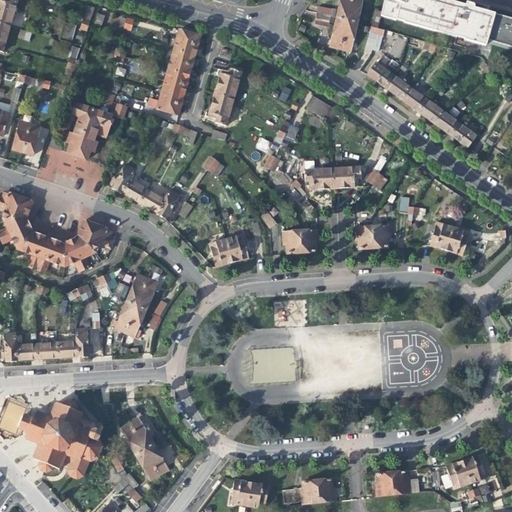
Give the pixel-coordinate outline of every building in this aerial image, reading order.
[(0,0),(0,22),(8,25),(15,0),(0,0)] [(339,0),(336,19),(346,21),(350,0),(339,0)] [(350,0),(346,21),(356,23),(361,0),(350,0)] [(384,0),(380,16),(445,33),(455,1),(449,0),(384,0)] [(465,4),(455,1),(445,33),(485,44),(487,39),(494,12),(473,6),(471,11),(464,9),(465,4)] [(464,9),(471,11),(473,6),(474,5),(473,4),(472,3),(466,1),(465,4),(464,9)] [(80,29),(81,29),(85,31),(93,8),(86,6),(82,19),(83,19),(80,29)] [(318,7),(316,14),(319,15),(329,17),(330,10),(318,7)] [(374,11),(371,22),(377,23),(380,13),(374,11)] [(511,17),(494,12),(487,39),(511,46),(511,17)] [(97,14),(93,26),(100,28),(104,16),(97,14)] [(327,24),(329,17),(319,15),(316,14),(314,21),(327,24)] [(333,49),(339,50),(346,21),(336,19),(329,48),(333,49)] [(349,52),(356,23),(346,21),(339,50),(344,51),(349,52)] [(0,50),(1,51),(8,25),(0,22),(0,50)] [(70,39),(75,26),(67,23),(63,36),(70,39)] [(178,30),(175,40),(197,46),(197,45),(198,41),(199,36),(178,30)] [(175,40),(173,50),(194,56),(195,51),(197,46),(175,40)] [(370,44),(364,43),(361,54),(367,55),(370,44)] [(74,47),(70,58),(75,60),(79,49),(74,47)] [(173,50),(170,60),(191,66),(193,60),(194,56),(173,50)] [(66,67),(67,67),(72,69),(75,60),(70,58),(69,58),(66,67)] [(170,60),(167,70),(188,76),(190,72),(191,67),(191,66),(170,60)] [(373,81),(382,87),(391,76),(382,70),(383,69),(375,63),(366,75),(373,81)] [(124,76),(126,69),(117,66),(115,74),(124,76)] [(167,70),(164,80),(186,86),(186,85),(187,81),(188,76),(167,70)] [(216,87),(213,94),(232,99),(239,73),(229,71),(228,73),(220,71),(219,76),(216,87)] [(390,93),(399,100),(408,87),(399,81),(398,82),(391,76),(382,87),(390,93)] [(184,91),(186,86),(164,80),(162,90),(183,96),(184,91)] [(407,105),(416,112),(424,101),(415,94),(416,93),(408,87),(399,100),(407,105)] [(511,97),(511,87),(502,99),(508,103),(511,97)] [(283,88),(278,99),(284,102),(290,91),(283,88)] [(21,90),(14,89),(11,102),(17,104),(21,90)] [(182,100),(183,96),(162,90),(159,99),(180,106),(182,100)] [(224,127),(232,99),(213,94),(211,104),(207,118),(215,120),(214,124),(224,127)] [(109,108),(111,102),(106,100),(101,99),(99,105),(109,108)] [(179,111),(180,106),(159,99),(159,101),(156,110),(177,116),(179,111)] [(317,100),(310,112),(332,126),(339,114),(324,105),(317,100)] [(432,107),(424,101),(416,112),(424,118),(433,124),(441,112),(433,106),(432,107)] [(69,143),(66,152),(76,156),(86,160),(89,151),(92,152),(93,150),(95,143),(92,142),(95,135),(105,138),(109,129),(107,128),(111,118),(109,115),(76,104),(73,105),(70,114),(79,118),(73,135),(69,134),(66,142),(69,143)] [(126,107),(118,104),(114,116),(122,119),(126,107)] [(450,118),(441,112),(433,124),(441,130),(449,136),(457,125),(449,119),(450,118)] [(16,151),(21,152),(29,124),(19,121),(11,150),(16,151)] [(39,127),(29,124),(21,152),(28,154),(31,155),(39,127)] [(465,131),(457,125),(449,136),(458,143),(465,148),(474,137),(466,130),(465,131)] [(212,129),(210,136),(223,140),(225,134),(212,129)] [(196,132),(189,130),(187,134),(185,143),(191,145),(196,132)] [(259,137),(255,147),(266,152),(270,142),(259,137)] [(63,152),(48,146),(37,177),(52,182),(57,170),(79,178),(83,167),(77,165),(79,158),(63,152)] [(99,153),(93,150),(92,152),(89,151),(86,160),(96,163),(99,153)] [(380,156),(375,169),(381,171),(386,158),(380,156)] [(202,169),(206,171),(209,166),(213,160),(209,158),(202,169)] [(265,166),(270,169),(272,164),(274,160),(270,158),(265,166)] [(120,194),(121,193),(128,180),(134,171),(125,165),(117,179),(114,177),(109,184),(113,186),(111,189),(116,192),(120,194)] [(345,166),(332,167),(333,188),(357,187),(356,177),(360,177),(359,166),(345,166)] [(308,190),(333,188),(332,167),(320,168),(303,169),(304,180),(308,180),(308,190)] [(362,180),(364,181),(371,170),(365,167),(362,180)] [(375,173),(371,170),(364,181),(368,184),(375,173)] [(380,176),(375,173),(368,184),(373,186),(380,176)] [(388,181),(380,176),(373,186),(381,191),(388,181)] [(137,186),(128,180),(121,193),(129,198),(138,204),(145,191),(136,186),(137,186)] [(291,184),(294,187),(296,189),(300,186),(296,181),(291,184)] [(145,191),(138,204),(146,208),(155,213),(163,201),(154,196),(153,196),(145,191)] [(169,191),(163,201),(155,213),(155,214),(160,217),(164,220),(166,216),(169,218),(173,212),(170,210),(178,196),(169,191)] [(0,208),(5,211),(2,220),(25,218),(31,202),(8,194),(8,195),(3,194),(1,197),(0,197),(0,208)] [(408,214),(412,215),(413,209),(408,209),(409,201),(400,201),(399,215),(408,216),(408,214)] [(184,203),(181,208),(177,215),(183,219),(190,207),(184,203)] [(265,211),(258,217),(268,229),(274,223),(265,211)] [(371,219),(372,227),(372,249),(387,248),(386,241),(386,238),(389,238),(388,226),(384,226),(383,213),(374,214),(371,219)] [(6,229),(0,231),(0,241),(1,243),(11,239),(15,249),(32,231),(28,224),(25,218),(2,220),(6,229)] [(83,221),(77,236),(93,253),(97,244),(109,249),(113,238),(108,237),(110,232),(105,231),(106,229),(96,225),(83,221)] [(258,222),(252,223),(253,237),(260,236),(258,222)] [(436,249),(445,251),(452,229),(435,224),(428,246),(436,249)] [(358,250),(372,249),(372,227),(354,228),(354,235),(354,240),(357,240),(358,250)] [(468,234),(452,229),(445,251),(454,254),(461,256),(468,234)] [(316,230),(299,231),(300,253),(315,252),(314,242),(316,242),(316,230)] [(31,255),(27,267),(35,270),(47,237),(37,233),(32,231),(15,249),(31,255)] [(293,254),(300,253),(299,231),(282,232),(282,244),(285,244),(285,254),(293,254)] [(241,235),(224,240),(230,263),(244,259),(247,258),(241,235)] [(84,257),(93,253),(77,236),(72,239),(64,242),(73,262),(78,271),(88,267),(84,257)] [(63,266),(73,262),(64,242),(62,243),(53,239),(47,237),(35,270),(44,273),(48,261),(63,266)] [(215,267),(230,263),(224,240),(208,244),(211,252),(215,267)] [(498,247),(494,243),(485,252),(489,257),(498,247)] [(135,278),(125,302),(135,306),(146,279),(136,275),(135,278)] [(144,310),(152,292),(154,286),(156,283),(146,279),(135,306),(144,310)] [(111,296),(114,297),(118,299),(123,285),(117,283),(111,296)] [(165,304),(159,301),(153,312),(159,315),(165,304)] [(114,328),(123,333),(124,330),(135,306),(125,302),(114,328)] [(133,337),(144,310),(135,306),(124,330),(123,333),(130,336),(133,337)] [(91,313),(92,328),(100,327),(99,312),(91,313)] [(153,316),(147,327),(154,331),(160,318),(153,316)] [(75,331),(76,344),(77,356),(77,358),(83,357),(87,357),(87,354),(91,354),(90,346),(86,346),(86,330),(75,331)] [(15,361),(15,360),(14,346),(14,335),(3,335),(4,351),(1,351),(1,359),(5,359),(5,362),(15,361)] [(66,343),(56,344),(57,358),(66,357),(77,356),(76,344),(66,345),(66,343)] [(46,345),(35,346),(36,359),(46,358),(57,358),(56,344),(46,344),(46,345)] [(25,346),(14,346),(15,360),(26,359),(36,359),(35,346),(25,347),(25,346)] [(254,383),(295,381),(294,348),(252,350),(254,383)] [(67,471),(70,476),(76,479),(82,477),(88,461),(90,462),(96,459),(101,448),(97,441),(103,428),(80,418),(82,413),(75,410),(77,407),(74,402),(69,400),(65,401),(63,405),(56,402),(49,419),(33,412),(30,419),(22,415),(17,427),(25,431),(22,437),(38,444),(32,459),(39,462),(38,466),(39,470),(45,473),(50,471),(52,468),(58,471),(61,463),(69,467),(67,471)] [(134,421),(129,424),(143,449),(152,444),(137,420),(134,421)] [(119,430),(134,455),(143,449),(129,424),(124,427),(119,430)] [(159,458),(152,444),(143,449),(158,475),(167,470),(159,458)] [(149,481),(158,475),(143,449),(134,455),(142,469),(149,481)] [(472,458),(461,461),(469,483),(484,478),(477,456),(472,458)] [(453,489),(469,483),(461,461),(450,465),(446,467),(445,467),(453,489)] [(404,471),(390,473),(393,494),(421,491),(419,478),(408,479),(408,480),(405,481),(404,471)] [(375,496),(393,494),(390,473),(376,474),(377,484),(374,484),(375,496)] [(127,474),(122,479),(127,485),(131,490),(137,485),(127,474)] [(117,494),(127,485),(122,479),(112,489),(117,494)] [(330,480),(316,481),(319,502),(335,501),(334,489),(331,489),(330,485),(330,480)] [(229,504),(245,507),(250,483),(233,481),(231,491),(229,504)] [(284,507),(319,502),(316,481),(308,482),(301,483),(302,489),(282,491),(284,507)] [(261,485),(250,483),(245,507),(263,510),(267,486),(261,485)] [(116,511),(118,510),(111,502),(100,511),(116,511)]
